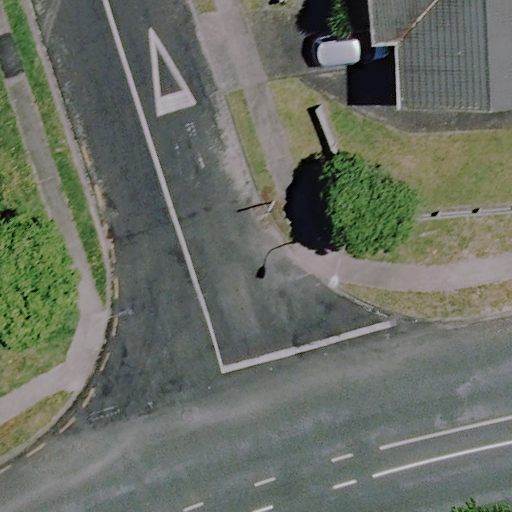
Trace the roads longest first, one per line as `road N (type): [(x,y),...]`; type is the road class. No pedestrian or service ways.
road 1 (residential): [(107,0),(221,375),(266,493)]
road 2 (residential): [(511,433),(266,493)]
